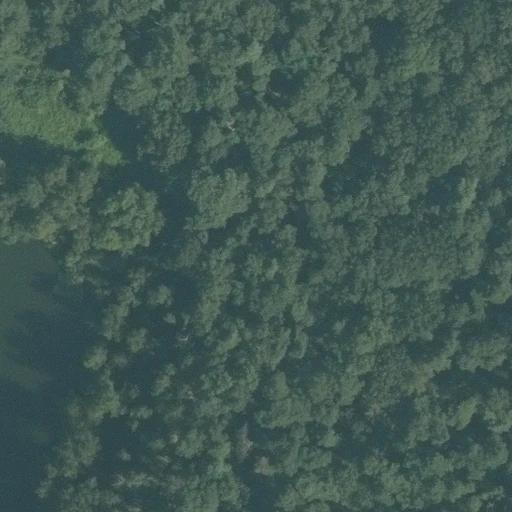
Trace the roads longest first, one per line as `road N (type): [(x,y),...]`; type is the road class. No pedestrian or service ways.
road 1 (track): [(127,511),(215,322),(268,120)]
road 2 (track): [(0,63),(268,120)]
road 3 (track): [(268,120),(296,0)]
